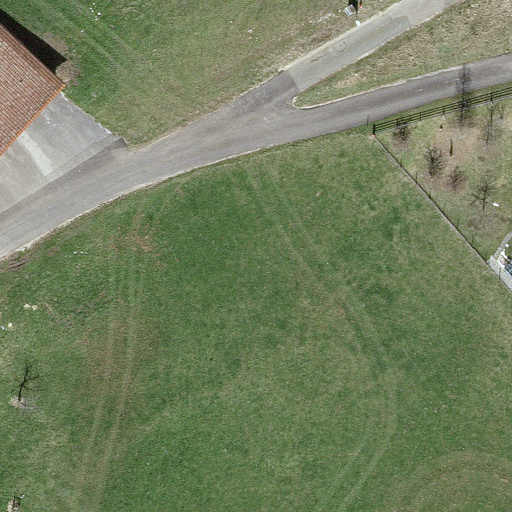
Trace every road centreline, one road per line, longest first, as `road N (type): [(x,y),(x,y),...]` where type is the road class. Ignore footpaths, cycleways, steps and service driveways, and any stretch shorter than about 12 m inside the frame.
road 1 (unclassified): [(511,69),(204,142),(76,195),(0,240)]
road 2 (track): [(204,142),(424,0)]
